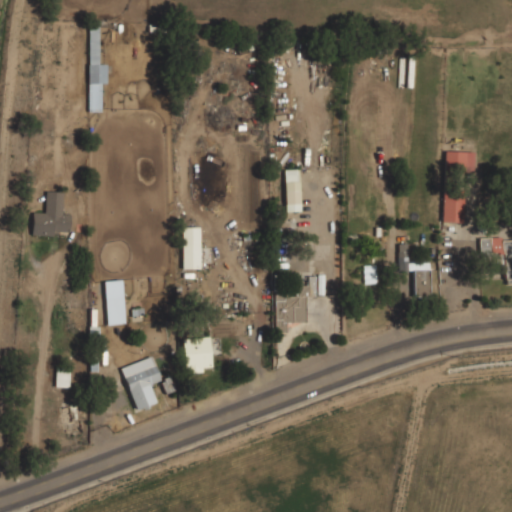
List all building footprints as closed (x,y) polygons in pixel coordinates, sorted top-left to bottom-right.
[(104,82),(104,60),(98,60),(98,25),(87,25),(87,82),(104,82)] [(466,169),(466,158),(470,158),(470,151),(444,151),(444,169),(466,169)] [(300,211),(300,168),(284,168),(284,211),(300,211)] [(61,212),(62,190),(45,190),(44,212),(32,211),(31,232),(68,234),(69,212),(61,212)] [(441,221),(462,221),(462,194),(441,194),(441,221)] [(199,225),(181,225),(181,267),(199,267),(199,225)] [(511,237),(478,237),(479,254),(502,254),(503,282),(511,282),(511,237)] [(412,295),(430,295),(430,260),(399,260),(399,270),(412,270),(412,295)] [(293,284),(293,292),(274,292),(275,330),(285,330),(285,322),(305,322),(305,294),(310,294),(310,284),(293,284)] [(207,366),(206,339),(183,340),(184,366),(207,366)] [(120,365),(134,410),(156,403),(150,383),(160,380),(151,355),(120,365)] [(68,366),(55,366),(55,386),(68,386),(68,366)]
